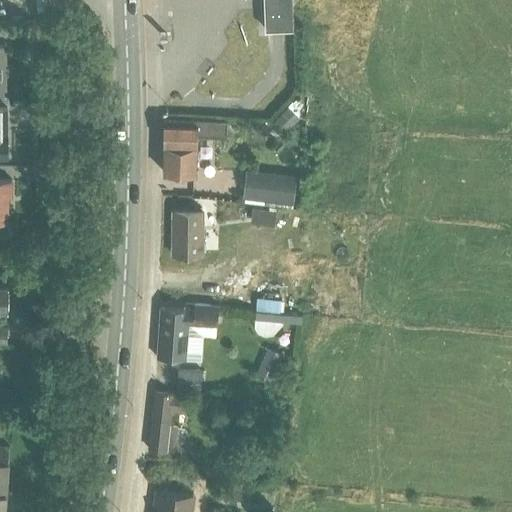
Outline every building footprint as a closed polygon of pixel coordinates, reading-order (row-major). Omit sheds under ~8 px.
[(71,0),(37,0),(38,13),(44,12),(72,11),(71,0)] [(264,0),(266,29),(294,28),(292,0),(264,0)] [(287,106),(273,121),(283,130),(297,116),(287,106)] [(165,143),(164,172),(196,173),(197,133),(226,135),(226,123),(197,121),(197,124),(165,123),(165,143)] [(296,171),(248,169),(247,198),(295,199),(296,171)] [(0,220),(9,221),(9,195),(12,195),(12,178),(0,177),(0,220)] [(243,192),(244,180),(227,179),(227,191),(243,192)] [(233,205),(222,206),(222,213),(234,213),(233,205)] [(240,220),(249,218),(247,207),(238,209),(240,220)] [(253,207),(252,221),(263,222),(264,209),(253,207)] [(202,254),(203,210),(174,210),(173,254),(202,254)] [(0,308),(8,309),(9,284),(0,284),(0,308)] [(285,309),(286,295),(260,294),(259,324),(298,326),(299,310),(285,309)] [(186,359),(189,323),(217,325),(218,305),(195,303),(194,310),(161,307),(158,357),(186,359)] [(279,361),(265,355),(257,375),(271,381),(279,361)] [(201,390),(202,370),(201,370),(178,368),(177,388),(199,390),(201,390)] [(155,391),(149,449),(174,451),(175,440),(179,436),(180,423),(179,422),(180,410),(186,411),(187,394),(155,391)] [(0,511),(5,511),(10,446),(0,445),(0,511)] [(225,484),(209,482),(208,495),(224,497),(225,484)] [(190,511),(193,494),(153,488),(150,511),(190,511)]
